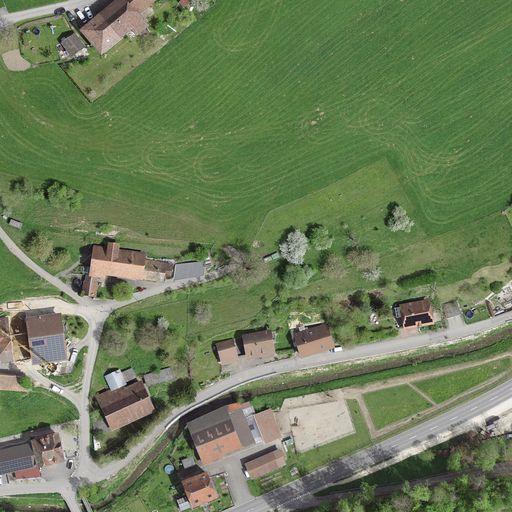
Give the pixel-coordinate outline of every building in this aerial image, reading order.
[(82,32),(100,53),(129,29),(135,35),(146,26),(135,14),(151,0),(119,0),(91,24),(82,32)] [(70,38),(62,44),(72,58),(80,52),(70,38)] [(140,278),(142,263),(143,256),(116,252),(117,246),(108,245),(107,251),(94,249),(90,276),(104,277),(104,273),(117,275),(117,278),(121,279),(122,276),(140,278)] [(163,266),(142,263),(140,278),(161,281),(162,273),(170,274),(171,266),(163,265),(163,266)] [(95,283),(85,282),(83,296),(92,297),(95,283)] [(446,319),(459,315),(455,301),(441,305),(446,319)] [(393,308),(396,323),(404,321),(405,328),(430,323),(426,302),(393,308)] [(25,318),(25,319),(31,359),(32,366),(68,360),(61,313),(25,318)] [(0,362),(0,364),(14,362),(8,322),(8,317),(0,318),(0,362)] [(14,362),(31,359),(25,319),(8,322),(14,362)] [(301,356),(334,346),(328,327),(327,328),(327,326),(294,336),(297,344),(301,356)] [(261,355),(272,353),(269,332),(243,337),(246,357),(261,355)] [(235,357),(231,341),(216,345),(221,361),(235,357)] [(123,385),(118,374),(117,371),(106,376),(112,390),(95,397),(110,429),(153,409),(142,385),(129,391),(127,387),(122,389),(121,386),(123,385)] [(0,388),(23,390),(23,377),(0,375),(0,388)] [(237,405),(236,404),(224,407),(187,425),(187,427),(200,459),(228,448),(230,453),(240,448),(240,447),(251,443),(237,405)] [(277,438),(267,411),(254,416),(264,442),(277,438)] [(49,463),(62,460),(56,435),(48,437),(48,438),(32,442),(32,445),(0,451),(0,473),(37,465),(37,466),(49,464),(49,463)] [(273,455),(247,467),(252,479),(279,468),(273,455)] [(192,460),(183,463),(185,470),(194,467),(192,460)] [(215,496),(208,478),(206,474),(182,484),(191,506),(203,501),(215,496)]
